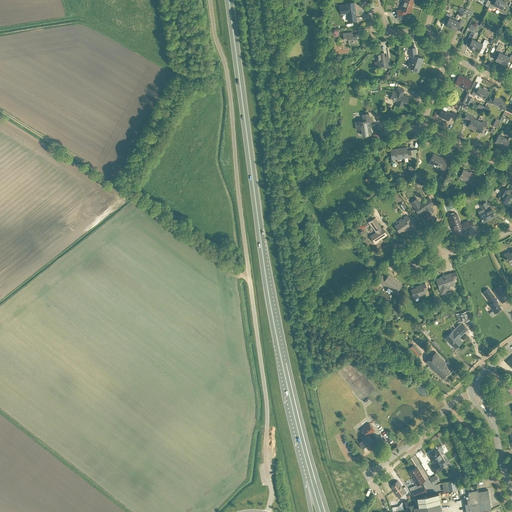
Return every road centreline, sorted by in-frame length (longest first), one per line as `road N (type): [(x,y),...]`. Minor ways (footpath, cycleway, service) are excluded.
road 1 (unclassified): [(210,0),(230,95),(265,393),(266,511)]
road 2 (trunk): [(228,0),(281,362)]
road 3 (track): [(0,109),(249,280)]
road 4 (trunk): [(327,511),(281,362)]
road 5 (residential): [(367,476),(457,398),(474,393)]
road 6 (trunk): [(281,362),(310,479)]
